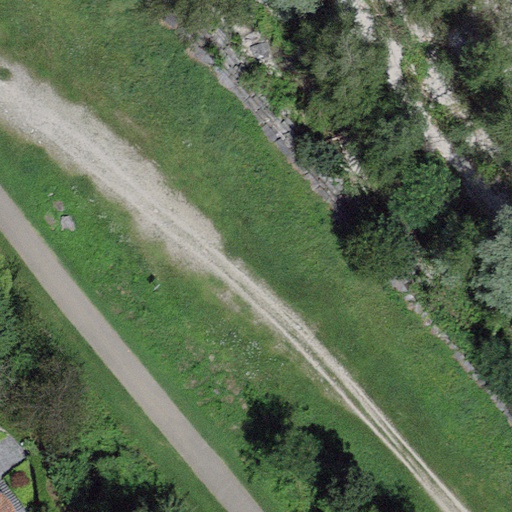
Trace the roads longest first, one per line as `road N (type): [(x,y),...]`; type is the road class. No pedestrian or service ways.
road 1 (track): [(0,99),(154,207),(278,310),(419,459)]
road 2 (track): [(0,191),(245,511)]
